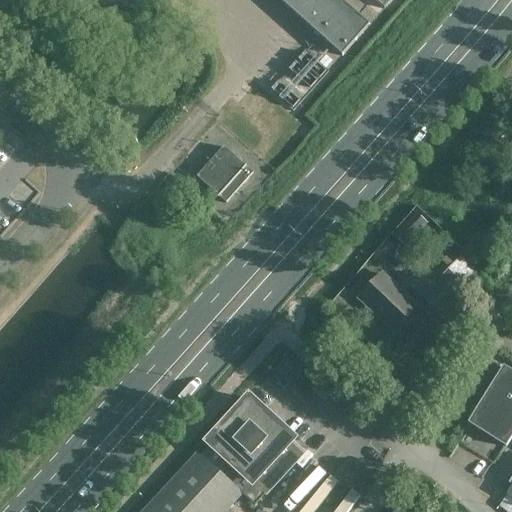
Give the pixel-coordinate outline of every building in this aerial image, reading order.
[(279,0),(342,56),(369,26),(340,0),(279,0)] [(375,0),(387,10),(396,0),(375,0)] [(223,148),(197,178),(226,204),(253,174),(223,148)] [(405,248),(428,224),(415,212),(392,236),(405,248)] [(382,274),(359,298),(394,331),(417,307),(382,274)] [(506,449),(511,439),(511,372),(503,368),(467,425),(506,449)] [(291,439),(247,398),(207,442),(209,445),(200,455),(197,452),(142,511),(228,511),(243,496),(251,504),(261,493),(264,496),(305,452),(304,451),(301,454),(289,442),(291,439)]
